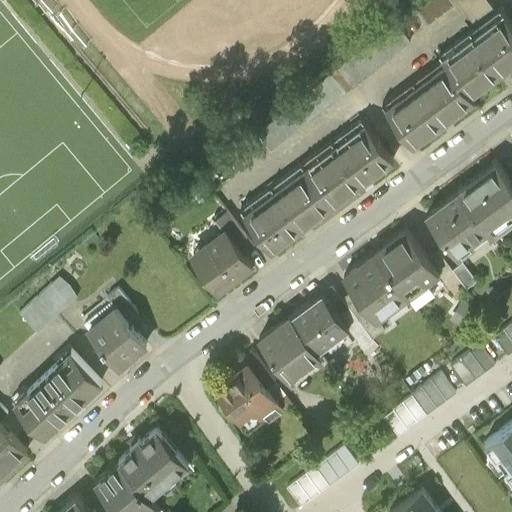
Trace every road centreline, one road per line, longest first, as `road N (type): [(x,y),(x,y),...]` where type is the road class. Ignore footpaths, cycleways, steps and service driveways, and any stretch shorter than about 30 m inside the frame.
road 1 (residential): [(511,109),(168,365)]
road 2 (residential): [(168,365),(5,511)]
road 3 (residential): [(337,490),(511,365)]
road 4 (residential): [(168,365),(277,511)]
